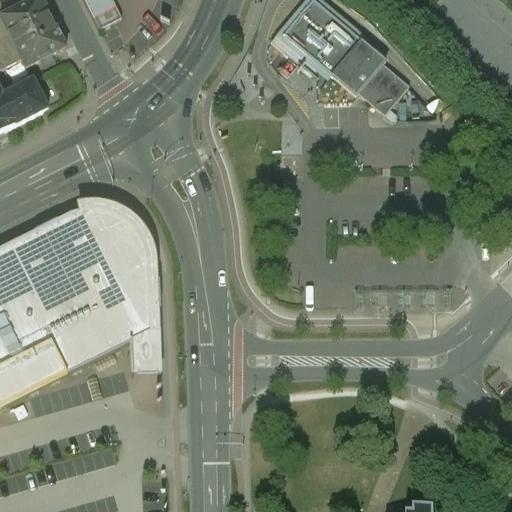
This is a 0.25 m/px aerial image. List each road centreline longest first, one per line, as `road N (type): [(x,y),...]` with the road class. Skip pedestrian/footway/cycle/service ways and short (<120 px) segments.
road 1 (secondary): [(136,122),(165,162),(201,241),(209,362)]
road 2 (residential): [(453,380),(381,362),(209,362)]
road 3 (secondary): [(0,194),(136,122)]
road 4 (secondary): [(224,0),(196,57),(136,122)]
road 5 (secondary): [(209,362),(211,511)]
road 6 (residential): [(136,122),(65,0)]
